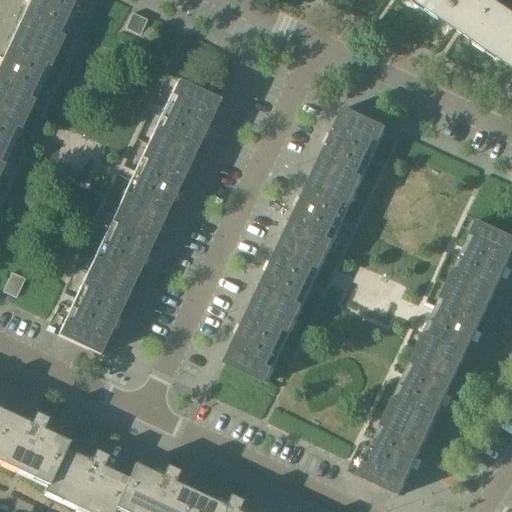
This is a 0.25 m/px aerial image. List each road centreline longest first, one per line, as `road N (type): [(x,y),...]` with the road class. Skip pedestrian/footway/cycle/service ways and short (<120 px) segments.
road 1 (residential): [(145,410),(317,41)]
road 2 (residential): [(362,511),(145,410)]
road 3 (residential): [(511,130),(317,41)]
road 4 (residential): [(145,410),(0,343)]
